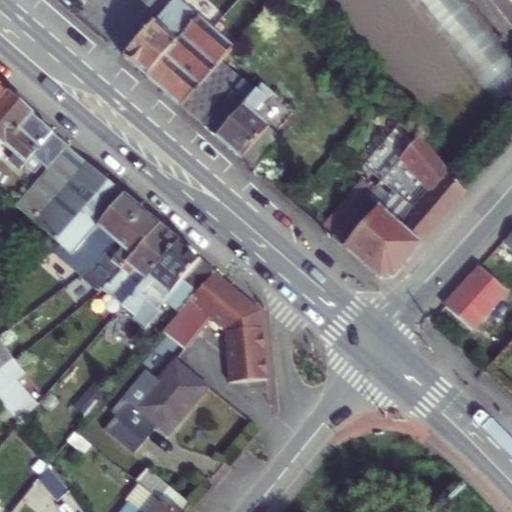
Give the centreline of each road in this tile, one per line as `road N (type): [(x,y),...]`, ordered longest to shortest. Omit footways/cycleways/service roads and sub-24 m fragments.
road 1 (primary): [(381,329),(0,0)]
road 2 (primary): [(0,45),(360,354)]
road 3 (tertiary): [(511,185),(381,329)]
road 4 (tertiary): [(250,511),(371,362)]
road 5 (primary): [(371,362),(511,490)]
road 6 (primary): [(511,447),(391,338)]
